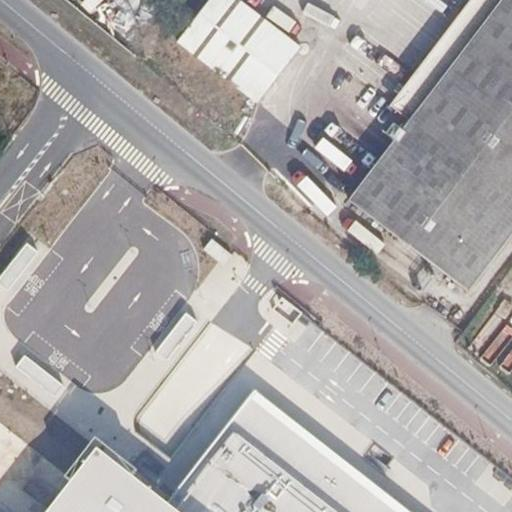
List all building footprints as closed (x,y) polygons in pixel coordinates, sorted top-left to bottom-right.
[(301,47),(238,0),(211,0),(177,47),(264,107),(301,47)] [(464,293),(511,231),(511,0),(497,0),(342,201),(464,293)] [(212,239),(203,249),(219,263),(223,266),(232,255),(212,239)] [(38,252),(27,243),(0,276),(0,284),(8,290),(38,252)] [(197,321),(186,313),(158,350),(168,359),(197,321)] [(0,364),(2,366),(14,351),(0,339),(0,364)] [(64,385),(25,355),(16,367),(55,397),(64,385)] [(167,502),(96,447),(44,511),(409,511),(254,391),(167,502)]
